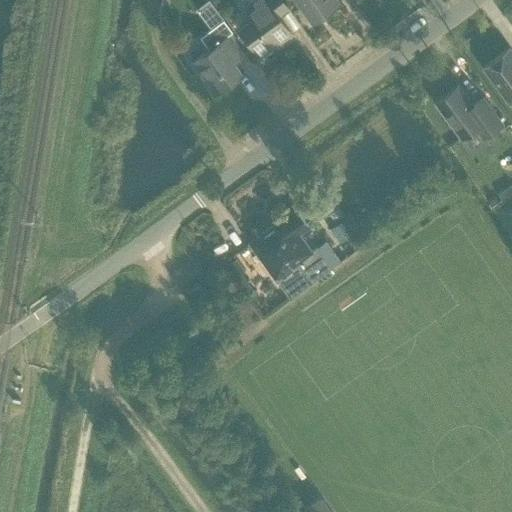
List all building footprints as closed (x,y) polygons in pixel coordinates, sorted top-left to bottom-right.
[(210,0),(208,0),(198,8),(211,27),(224,18),(210,0)] [(289,7),(284,0),(252,0),(244,6),(253,19),(242,27),(262,54),(293,32),(280,14),(289,7)] [(297,0),(313,22),(341,1),(340,0),(297,0)] [(227,52),(237,44),(223,24),(212,32),(219,42),(196,59),(218,90),(242,73),(227,52)] [(511,50),(510,47),(484,67),(509,102),(511,105),(511,50)] [(462,137),(477,126),(485,137),(503,124),(484,98),(474,105),(459,85),(436,102),(462,137)] [(331,197),(320,205),(325,213),(328,211),(337,205),(331,197)] [(247,246),(255,248),(291,298),(332,268),(318,248),(313,252),(299,233),(309,225),(297,209),(287,217),(287,216),(251,243),(247,246)] [(336,222),(330,227),(339,240),(354,230),(345,216),(336,222)] [(246,268),(237,257),(225,266),(234,277),(246,268)]
